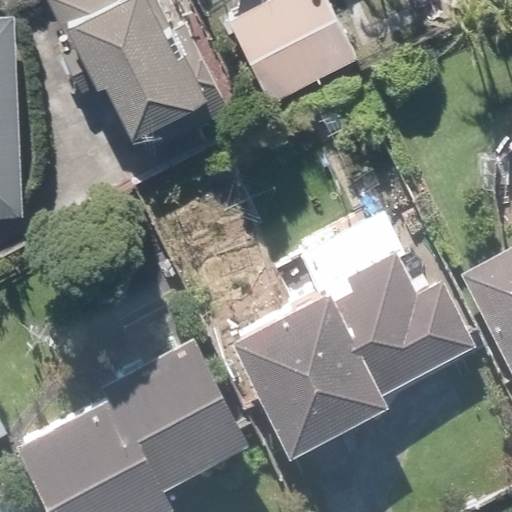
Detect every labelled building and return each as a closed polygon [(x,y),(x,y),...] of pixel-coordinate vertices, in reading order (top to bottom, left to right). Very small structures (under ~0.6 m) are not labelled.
[(72,0),(137,115),(207,76),(163,0),(72,0)] [(327,0),(243,0),(231,7),(272,87),(352,46),(327,0)] [(0,201),(18,201),(18,9),(0,8),(0,201)] [(511,234),(462,259),(511,357),(511,234)] [(397,235),(232,317),(289,430),(386,382),(383,376),(476,330),(442,263),(417,275),(397,235)] [(99,383),(19,423),(64,511),(118,511),(174,484),(164,464),(244,424),(192,320),(93,370),(99,383)] [(0,511),(20,511),(0,471),(0,511)]
